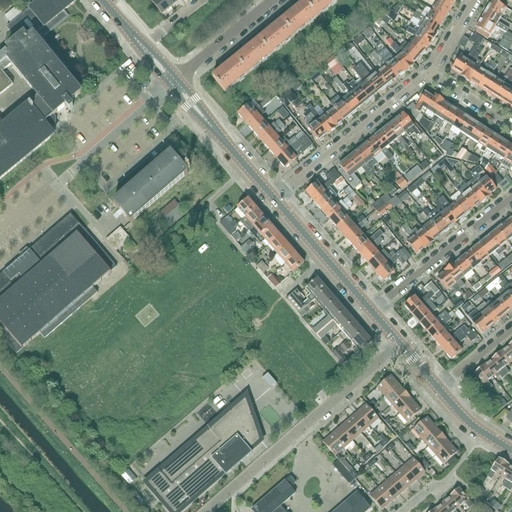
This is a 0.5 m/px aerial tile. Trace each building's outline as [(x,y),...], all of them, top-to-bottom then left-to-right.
[(64,73),(68,69),(43,38),(49,33),(48,33),(68,18),(63,12),(76,2),(74,0),(40,0),(36,4),(35,4),(29,9),(29,10),(18,19),(9,26),(6,28),(7,28),(8,28),(18,40),(7,48),(3,52),(2,53),(0,54),(0,180),(54,136),(53,134),(51,132),(52,130),(53,129),(54,128),(54,127),(55,126),(55,124),(56,123),(56,121),(55,120),(55,119),(55,118),(54,116),(66,106),(70,110),(73,108),(69,103),(81,93),(64,73)] [(162,15),(172,7),(166,0),(155,0),(152,3),(162,15)] [(317,17),(338,0),(306,0),(305,2),(317,17)] [(456,0),(455,0),(433,0),(436,2),(450,10),(456,0)] [(501,18),(506,9),(492,1),(490,5),(488,5),(486,9),(501,18)] [(294,36),(317,17),(305,2),(282,21),(294,36)] [(448,14),(450,10),(436,2),(431,11),(446,19),(449,15),(448,14)] [(498,23),(501,18),(486,9),(483,14),(484,15),(482,19),(495,27),(498,23)] [(9,26),(18,19),(11,11),(3,18),(9,26)] [(394,24),(398,16),(390,11),(384,16),(389,20),(394,24)] [(443,24),(446,19),(431,11),(426,20),(439,28),(442,24),(443,24)] [(426,20),(421,17),(415,14),(412,18),(423,25),(420,29),(435,38),(438,33),(437,32),(439,28),(426,20)] [(384,25),(389,20),(384,16),(379,20),(384,25)] [(490,37),(495,27),(482,19),(476,28),(477,29),(475,33),(488,40),(490,37)] [(374,23),(380,29),(384,25),(379,20),(374,23)] [(271,55),(294,36),(282,21),(259,39),(271,55)] [(374,35),(380,29),(374,23),(369,29),(374,35)] [(506,34),(507,32),(509,29),(498,23),(495,27),(500,30),(506,34)] [(435,38),(420,29),(416,26),(413,32),(409,29),(406,33),(410,35),(415,38),(429,46),(430,47),(435,38)] [(374,35),(369,29),(362,34),(367,41),(374,35)] [(511,35),(507,32),(506,34),(503,37),(511,41),(511,35)] [(479,47),(484,40),(474,34),(470,42),(476,45),(479,47)] [(361,35),(353,42),(353,43),(357,48),(365,41),(361,35)] [(511,44),(511,41),(503,37),(501,41),(510,47),(511,44)] [(413,66),(399,49),(395,43),(394,44),(389,38),(385,41),(398,56),(394,60),(405,73),(413,66)] [(424,52),(429,46),(415,38),(409,46),(422,57),(425,52),(424,52)] [(248,74),(271,55),(259,39),(236,58),(248,74)] [(507,52),(510,47),(501,41),(498,46),(507,52)] [(422,57),(409,46),(405,43),(399,49),(413,66),(414,66),(413,65),(417,60),(418,61),(422,57)] [(346,54),(354,48),(351,45),(348,46),(342,50),(346,54)] [(460,77),(473,58),(476,52),(479,47),(476,45),(466,60),(460,56),(452,70),(461,75),(460,76),(460,77)] [(499,55),(502,51),(493,45),(490,49),(499,55)] [(385,66),(382,63),(377,56),(374,52),(370,56),(381,70),(377,73),(388,87),(392,83),(391,82),(396,79),(385,66)] [(377,56),(382,63),(386,60),(381,54),(377,56)] [(333,74),(341,67),(333,57),(324,64),(333,74)] [(225,93),(248,74),(236,58),(213,77),(225,93)] [(469,82),(478,68),(481,63),(476,60),(473,58),(460,77),(469,82)] [(400,77),(405,73),(394,60),(385,66),(396,79),(400,75),(400,77)] [(478,87),(494,63),(490,61),(487,65),(483,71),(478,68),(469,82),(470,82),(478,87)] [(487,94),(496,79),(491,76),(497,66),(494,63),(478,87),(483,90),(482,91),(487,94)] [(386,88),(376,74),(370,79),(359,65),(356,68),(377,94),(381,91),(382,92),(386,88)] [(373,97),(377,94),(356,68),(353,70),(360,79),(355,83),(369,102),(374,98),(373,97)] [(496,98),(511,73),(511,71),(509,70),(501,82),(496,79),(487,94),(491,96),(491,95),(496,98)] [(504,105),(511,92),(511,89),(509,87),(511,81),(511,73),(496,98),(501,101),(500,102),(504,105)] [(360,108),(343,87),(336,78),(333,80),(347,98),(342,102),(352,115),(357,112),(356,111),(360,108)] [(298,82),(290,89),(294,93),(302,86),(298,82)] [(369,102),(355,83),(353,82),(348,86),(346,84),(343,87),(360,108),(364,104),(365,105),(369,102)] [(291,103),(297,99),(290,89),(284,94),(291,103)] [(269,103),(271,102),(276,97),(273,94),(259,106),(258,106),(253,110),(249,104),(238,114),(246,123),(269,103)] [(285,108),(291,103),(284,94),(278,99),(279,101),(285,108)] [(427,111),(436,96),(435,96),(434,98),(429,95),(429,96),(425,94),(416,108),(413,104),(407,109),(416,121),(424,109),(427,111)] [(435,116),(444,103),(444,102),(436,96),(427,111),(435,116)] [(327,107),(330,104),(324,98),(321,100),(327,107)] [(273,105),(271,102),(269,103),(246,123),(253,132),(265,123),(259,117),(271,107),(272,109),(274,110),(275,108),(275,106),(274,105),(273,105)] [(348,119),(352,115),(342,102),(333,109),(343,121),(347,118),(348,119)] [(448,104),(448,105),(444,103),(435,116),(431,123),(428,128),(427,131),(429,132),(434,125),(435,125),(439,119),(444,122),(453,107),(448,104)] [(447,135),(452,127),(461,114),(457,111),(458,110),(453,107),(444,122),(448,125),(444,132),(447,135)] [(340,124),(343,121),(333,109),(325,115),(336,129),(340,125),(340,124)] [(312,118),(309,113),(308,112),(303,116),(306,120),(306,124),(305,125),(308,129),(318,142),(319,141),(320,141),(323,139),(323,138),(326,135),(316,122),(312,118)] [(416,129),(413,126),(403,114),(399,117),(398,116),(394,120),(405,133),(409,138),(414,134),(418,138),(420,136),(422,138),(425,136),(418,127),(416,129)] [(466,115),(465,116),(461,114),(452,127),(461,133),(470,118),(466,115)] [(320,120),(316,115),(312,118),(316,122),(326,135),(327,136),(336,129),(325,115),(320,120)] [(426,131),(428,128),(424,126),(428,120),(423,117),(419,123),(426,131)] [(478,125),(474,122),(475,121),(470,118),(461,133),(469,139),(478,125)] [(277,128),(282,124),(279,120),(274,125),(273,124),(269,128),(265,123),(253,132),(261,141),(277,128)] [(400,137),(405,133),(394,120),(390,123),(390,124),(387,127),(397,140),(401,144),(404,149),(408,146),(400,137)] [(269,150),(280,141),(276,136),(281,133),(280,131),(285,127),(282,124),(277,128),(261,141),(269,150)] [(483,126),(482,127),(478,125),(469,139),(478,144),(487,129),(483,126)] [(389,146),(397,140),(387,127),(383,130),(383,129),(378,133),(389,146)] [(484,153),(486,150),(495,136),(491,133),(492,132),(487,129),(478,144),(483,147),(481,151),(484,153)] [(385,149),(389,146),(378,133),(374,136),(374,137),(371,140),(389,162),(393,158),(385,149)] [(307,149),(313,145),(305,136),(299,140),(303,144),(307,149)] [(500,137),(499,138),(495,136),(486,150),(495,155),(505,140),(500,137)] [(277,160),(297,142),(294,138),(284,146),(280,141),(269,150),(277,160)] [(439,147),(443,142),(436,138),(434,141),(439,147)] [(291,154),(303,144),(299,140),(297,142),(277,160),(285,169),(296,159),(291,154)] [(380,168),(389,162),(371,140),(367,143),(366,142),(362,146),(373,159),(380,168)] [(448,153),(450,149),(453,145),(446,140),(441,148),(448,153)] [(511,147),(511,146),(508,144),(509,143),(505,140),(495,155),(504,161),(511,147)] [(365,165),(373,159),(362,146),(358,149),(358,150),(355,153),(365,165)] [(511,147),(504,161),(501,165),(509,171),(511,166),(511,147)] [(456,159),(458,155),(450,149),(448,153),(446,156),(456,159)] [(467,162),(471,155),(462,150),(458,155),(456,159),(467,162)] [(180,164),(175,159),(171,153),(163,161),(158,156),(155,159),(159,164),(113,203),(130,223),(134,220),(184,176),(187,179),(190,177),(188,174),(188,173),(180,164)] [(375,178),(369,170),(365,165),(355,153),(351,156),(350,155),(346,159),(357,172),(363,179),(366,176),(371,181),(375,178)] [(471,155),(467,162),(478,165),(480,160),(471,155)] [(352,176),(357,172),(346,159),(342,162),(342,163),(339,166),(341,169),(338,172),(346,181),(353,190),(360,185),(352,176)] [(445,160),(450,165),(453,169),(459,163),(446,159),(445,160)] [(442,171),(450,165),(445,160),(437,166),(441,171),(442,171)] [(485,170),(489,164),(482,160),(480,165),(482,166),(485,170)] [(423,171),(429,166),(426,162),(419,167),(423,171)] [(492,178),(497,174),(489,164),(485,170),(492,178)] [(435,175),(441,171),(437,166),(432,171),(435,175)] [(369,170),(375,178),(379,174),(377,172),(376,172),(372,167),(369,170)] [(411,172),(415,178),(421,173),(417,167),(411,172)] [(479,176),(484,172),(480,167),(478,167),(470,174),(471,175),(489,197),(488,196),(496,190),(486,177),(482,181),(479,176)] [(334,184),(341,178),(334,170),(327,175),(331,179),(321,188),(317,183),(306,193),(314,202),(325,192),(334,184)] [(409,183),(415,178),(411,172),(404,178),(409,183)] [(421,178),(421,179),(425,183),(426,182),(426,181),(432,176),(429,172),(421,178)] [(497,174),(492,178),(498,185),(503,181),(497,174)] [(481,204),(489,197),(471,175),(466,179),(470,183),(466,186),(481,204)] [(503,191),(510,185),(511,183),(509,178),(506,177),(503,182),(505,185),(501,189),(503,191)] [(337,187),(344,182),(341,178),(334,184),(337,187)] [(401,190),(407,185),(402,178),(396,183),(401,190)] [(425,183),(421,179),(413,185),(417,190),(425,183)] [(481,204),(466,186),(465,184),(461,187),(461,188),(458,191),(459,192),(462,197),(472,209),(476,206),(477,207),(481,204)] [(411,195),(417,190),(413,185),(407,190),(411,195)] [(391,197),(397,192),(393,187),(387,192),(391,197)] [(321,210),(332,201),(325,192),(314,202),(321,210)] [(401,203),(410,197),(405,192),(397,198),(401,203)] [(472,209),(462,197),(459,192),(451,199),(454,203),(465,217),(469,213),(469,212),(472,209)] [(384,206),(388,203),(391,200),(386,194),(380,200),(384,206)] [(359,208),(364,204),(357,196),(352,200),(359,208)] [(329,219),(349,202),(346,198),(342,203),(341,201),(336,205),(332,201),(321,210),(329,219)] [(388,203),(393,208),(399,203),(395,198),(388,203)] [(245,218),(256,208),(248,199),(237,208),(245,218)] [(377,212),(384,206),(380,200),(371,207),(377,212)] [(456,222),(443,205),(439,200),(434,204),(438,209),(435,212),(449,230),(454,226),(453,225),(456,222)] [(337,228),(348,218),(351,215),(350,214),(351,213),(348,209),(352,205),(349,202),(329,219),(337,228)] [(393,208),(388,203),(384,206),(377,212),(381,217),(385,215),(389,212),(388,212),(393,208)] [(449,207),(446,203),(443,205),(456,222),(460,219),(461,220),(465,217),(454,203),(449,207)] [(253,227),(264,217),(256,208),(245,218),(253,227)] [(435,212),(430,216),(426,211),(423,213),(427,218),(441,235),(444,232),(445,233),(449,230),(435,212)] [(78,223),(71,215),(0,275),(0,335),(2,337),(16,354),(40,334),(44,339),(90,299),(98,293),(93,288),(116,267),(78,223)] [(256,240),(272,227),(264,217),(253,227),(258,233),(253,237),(256,240)] [(344,237),(356,227),(348,218),(337,228),(344,237)] [(433,243),(438,239),(437,238),(441,235),(427,218),(424,220),(427,225),(422,229),(433,243)] [(234,222),(230,225),(225,219),(220,224),(228,233),(236,226),(237,225),(234,222)] [(507,243),(511,238),(511,231),(506,223),(502,226),(501,226),(497,229),(507,243)] [(414,235),(412,232),(406,224),(401,228),(410,239),(406,242),(416,255),(424,248),(425,249),(414,235)] [(230,236),(232,235),(235,232),(234,231),(237,228),(236,226),(228,233),(230,236)] [(269,246),(280,236),(272,227),(256,240),(260,244),(264,241),(269,246)] [(352,246),(363,236),(356,227),(344,237),(352,246)] [(130,239),(120,228),(111,236),(120,248),(130,239)] [(418,232),(415,229),(412,232),(414,235),(425,249),(433,243),(422,229),(418,232)] [(511,246),(507,243),(497,229),(492,233),(493,234),(489,237),(502,253),(511,246)] [(360,255),(380,237),(383,235),(380,232),(373,238),(372,237),(368,241),(363,236),(352,246),(360,255)] [(111,236),(106,240),(116,252),(120,248),(111,236)] [(277,255),(288,245),(280,236),(269,246),(277,255)] [(368,264),(379,254),(375,249),(379,246),(378,245),(383,241),(380,237),(360,255),(368,264)] [(502,253),(489,237),(485,240),(484,239),(480,243),(491,256),(495,252),(498,256),(502,253)] [(254,245),(253,243),(248,247),(244,251),(246,255),(251,250),(250,249),(254,245)] [(483,267),(486,264),(484,262),(489,257),(478,244),(474,248),(474,249),(470,252),(481,264),(483,267)] [(285,264),(296,254),(288,245),(277,255),(285,264)] [(403,249),(396,255),(387,263),(391,268),(396,263),(396,262),(401,257),(406,263),(411,258),(403,249)] [(375,273),(387,263),(396,255),(393,252),(384,260),(379,254),(368,264),(375,273)] [(472,271),(481,264),(470,252),(467,255),(466,254),(462,258),(472,271)] [(293,273),(304,264),(296,254),(285,264),(293,273)] [(464,278),(472,271),(462,258),(457,261),(458,262),(454,265),(453,264),(464,278)] [(511,264),(507,260),(507,259),(498,266),(502,271),(511,264)] [(269,265),(268,263),(264,266),(260,270),(262,273),(267,269),(266,267),(269,265)] [(375,273),(383,282),(394,272),(391,268),(387,263),(375,273)] [(460,290),(465,286),(460,281),(464,278),(453,264),(445,271),(456,285),(460,290)] [(489,274),(489,275),(492,279),(501,272),(497,267),(489,274)] [(447,292),(456,285),(445,271),(445,272),(437,279),(447,292)] [(276,288),(281,284),(272,275),(268,279),(276,288)] [(484,285),(492,279),(489,275),(481,281),(484,285)] [(511,284),(508,285),(505,280),(501,276),(498,279),(505,287),(504,288),(508,293),(511,301),(511,284)] [(314,300),(327,289),(318,279),(316,280),(316,279),(312,282),(313,283),(305,290),(309,295),(309,296),(306,299),(307,300),(303,304),(300,300),(303,297),(297,290),(286,300),(298,314),(311,303),(314,300)] [(507,314),(511,310),(511,301),(508,293),(504,288),(505,287),(498,279),(495,281),(502,290),(498,293),(502,298),(497,302),(507,314)] [(476,292),(484,285),(481,281),(473,288),(476,292)] [(439,292),(431,283),(424,289),(429,294),(419,302),(414,297),(404,306),(404,307),(404,306),(412,315),(427,302),(432,297),(435,295),(439,292)] [(323,311),(325,309),(336,300),(327,289),(314,300),(323,311)] [(478,295),(480,299),(481,299),(489,293),(486,289),(478,295)] [(464,295),(465,296),(468,300),(473,297),(468,291),(464,295)] [(474,304),(480,299),(478,295),(472,300),(474,304)] [(457,310),(468,300),(465,296),(453,306),(457,310)] [(432,297),(427,302),(430,306),(435,301),(432,297)] [(345,311),(343,308),(336,300),(325,309),(330,314),(328,316),(328,317),(313,331),(317,335),(345,311)] [(420,324),(430,315),(426,311),(430,307),(430,306),(427,302),(412,315),(420,324)] [(470,308),(473,306),(470,302),(462,309),(464,312),(470,307),(470,308)] [(492,306),(489,302),(485,305),(498,321),(507,314),(497,302),(492,306)] [(311,303),(298,314),(301,318),(312,308),(314,307),(311,303)] [(498,321),(485,305),(484,303),(476,310),(490,328),(498,321)] [(471,314),(467,310),(464,312),(482,334),(490,328),(476,310),(471,314)] [(342,332),(354,321),(345,311),(317,335),(320,340),(336,326),(342,332)] [(435,342),(446,333),(449,330),(445,325),(452,319),(455,316),(452,312),(448,315),(442,320),(428,333),(435,342)] [(442,320),(448,315),(444,312),(439,316),(442,320)] [(434,320),(430,315),(420,324),(428,333),(442,320),(439,316),(434,320)] [(351,343),(364,332),(354,321),(342,332),(351,343)] [(452,332),(460,325),(458,323),(450,330),(452,332)] [(477,338),(469,328),(467,330),(463,333),(458,338),(461,342),(466,337),(471,342),(471,343),(477,338)] [(458,338),(463,333),(460,330),(455,334),(458,338)] [(372,343),(373,343),(364,332),(351,343),(361,353),(362,352),(368,347),(369,347),(372,344),(372,343)] [(450,338),(446,333),(435,342),(443,351),(458,338),(455,334),(450,338)] [(451,360),(461,352),(461,351),(457,346),(461,342),(458,338),(443,351),(451,360)] [(348,345),(347,344),(345,342),(340,347),(337,349),(332,353),(335,357),(348,345)] [(343,356),(351,349),(348,345),(335,357),(342,366),(348,361),(343,356)] [(511,349),(509,346),(501,353),(509,364),(511,361),(511,349)] [(504,368),(509,364),(501,353),(492,360),(506,377),(509,374),(504,368)] [(502,380),(506,377),(492,360),(483,367),(492,378),(497,374),(502,380)] [(487,382),(492,378),(483,367),(475,374),(488,390),(492,388),(487,382)] [(274,370),(264,375),(270,387),(280,382),(274,370)] [(385,397),(398,385),(391,376),(377,388),(385,397)] [(402,388),(402,389),(398,385),(385,397),(392,406),(406,393),(402,388)] [(410,398),(406,393),(392,406),(399,414),(413,402),(410,398)] [(260,441),(246,399),(246,398),(147,483),(172,511),(178,511),(223,473),(226,477),(252,454),(249,450),(260,441)] [(407,423),(421,411),(413,402),(399,414),(407,423)] [(369,427),(378,419),(366,405),(357,413),(369,427)] [(361,434),(369,427),(357,413),(349,420),(361,434)] [(421,439),(435,427),(427,418),(413,430),(421,439)] [(352,442),(361,434),(349,420),(340,428),(352,442)] [(438,430),(435,427),(421,439),(428,447),(442,435),(438,430)] [(344,449),(352,442),(340,428),(332,435),(344,449)] [(335,457),(344,449),(332,435),(324,442),(323,443),(335,457)] [(446,440),(447,440),(442,435),(428,447),(436,456),(450,444),(446,440)] [(443,465),(457,453),(450,444),(436,456),(443,465)] [(359,466),(363,463),(354,453),(351,457),(359,466)] [(342,458),(339,461),(347,471),(351,468),(350,467),(342,458)] [(416,481),(425,473),(413,459),(404,467),(416,481)] [(508,465),(501,460),(498,459),(487,477),(491,480),(495,474),(500,477),(508,465)] [(349,485),(354,480),(338,461),(332,465),(349,485)] [(131,465),(124,472),(131,481),(139,474),(131,465)] [(506,489),(511,479),(511,467),(508,465),(500,477),(506,481),(502,487),(506,489)] [(408,488),(416,481),(404,467),(396,474),(408,488)] [(399,495),(408,488),(396,474),(387,481),(399,495)] [(291,489),(296,483),(290,477),(252,510),(253,511),(366,511),(371,508),(357,493),(334,511),(284,511),(280,507),(295,494),(291,489)] [(390,503),(399,495),(387,481),(378,489),(390,503)] [(382,511),(390,503),(378,489),(370,497),(382,511)] [(470,509),(473,506),(459,489),(451,496),(460,507),(465,503),(470,509)] [(480,498),(485,493),(481,489),(476,494),(480,498)] [(455,511),(460,507),(451,496),(442,504),(449,511),(455,511)]
